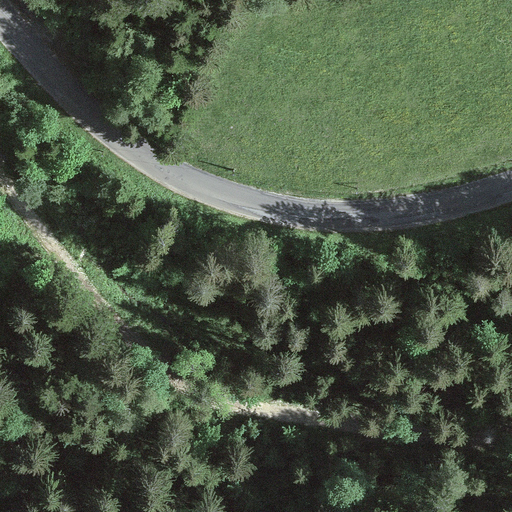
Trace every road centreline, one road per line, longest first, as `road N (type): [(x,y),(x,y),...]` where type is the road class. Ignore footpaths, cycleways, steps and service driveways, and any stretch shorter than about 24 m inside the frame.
road 1 (track): [(0,167),(53,255),(206,401),(271,420),(511,413)]
road 2 (tertiary): [(511,183),(423,210),(345,215),(261,205),(182,179),(97,119),(0,18)]
